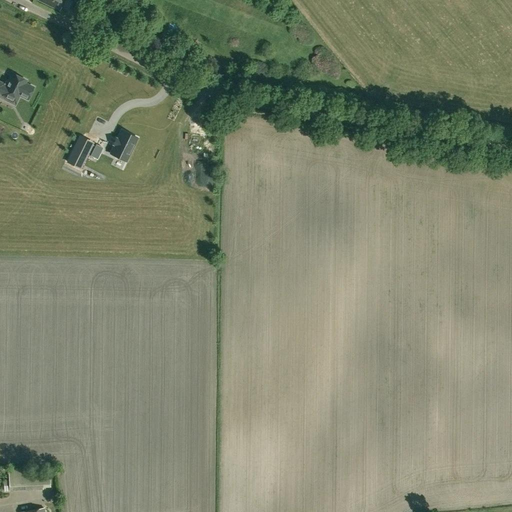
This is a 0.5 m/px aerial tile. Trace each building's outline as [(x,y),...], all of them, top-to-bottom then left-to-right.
[(37,0),(59,11),(64,0),(37,0)] [(27,101),(33,89),(24,84),(25,82),(15,77),(13,80),(10,79),(7,84),(5,82),(4,84),(0,82),(0,96),(14,103),(17,96),(27,101)] [(126,162),(137,139),(121,131),(117,140),(116,139),(113,146),(114,146),(110,155),(126,162)] [(68,161),(82,168),(95,143),(80,136),(68,161)] [(96,145),(91,156),(97,159),(103,148),(96,145)] [(23,469),(8,470),(9,491),(25,490),(24,472),(23,472),(23,469)]
